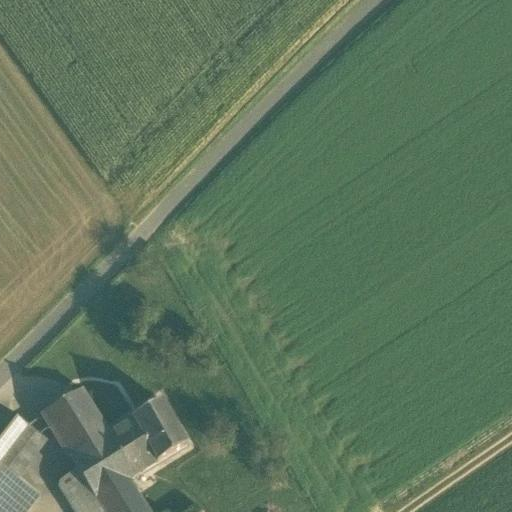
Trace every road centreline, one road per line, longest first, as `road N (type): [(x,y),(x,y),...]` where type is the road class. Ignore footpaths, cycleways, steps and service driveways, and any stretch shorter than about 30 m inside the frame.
road 1 (residential): [(382,0),(276,93),(0,373)]
road 2 (track): [(407,511),(511,440)]
